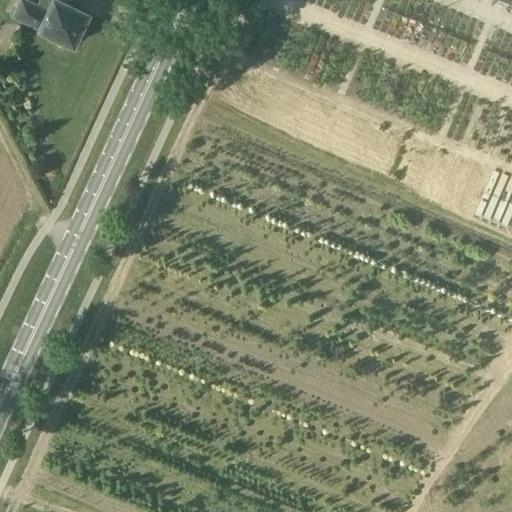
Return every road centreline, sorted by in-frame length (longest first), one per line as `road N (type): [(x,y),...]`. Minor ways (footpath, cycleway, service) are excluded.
road 1 (primary): [(0,414),(186,0)]
road 2 (track): [(403,511),(511,354)]
